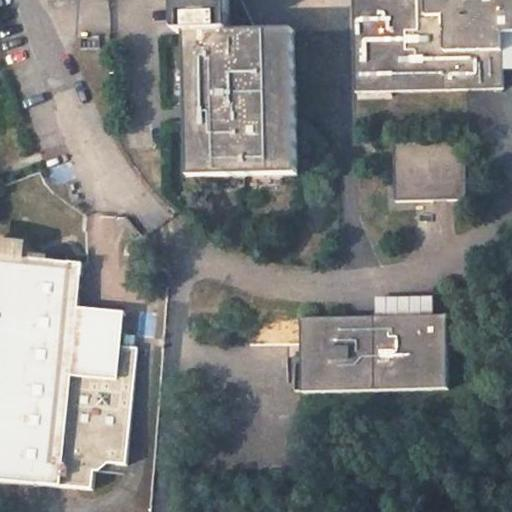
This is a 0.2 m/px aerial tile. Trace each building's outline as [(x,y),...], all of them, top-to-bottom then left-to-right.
[(176,0),(178,35),(186,34),(190,178),(298,175),(294,31),(231,33),(230,0),(176,0)] [(511,34),(511,0),(355,0),(358,93),(505,88),(504,35),(511,34)] [(468,200),(466,138),(395,140),(396,201),(468,200)] [(128,463),(138,346),(109,343),(111,321),(77,318),(82,261),(0,254),(0,480),(94,488),(96,461),(128,463)] [(450,391),(448,317),(302,319),(303,393),(450,391)]
